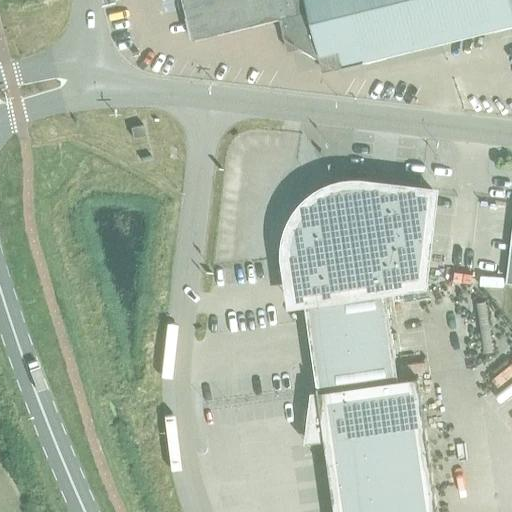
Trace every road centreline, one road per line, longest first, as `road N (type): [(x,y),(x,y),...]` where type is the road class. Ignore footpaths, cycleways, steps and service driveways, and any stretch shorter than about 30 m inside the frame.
road 1 (unclassified): [(193,511),(176,438),(175,371),(204,93)]
road 2 (unclassified): [(204,93),(511,128)]
road 3 (secondary): [(80,511),(0,296)]
